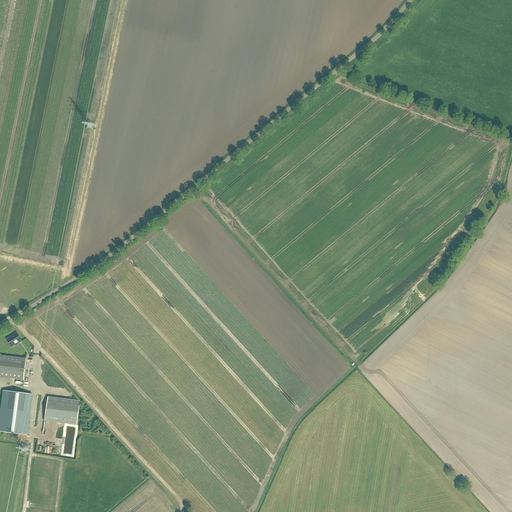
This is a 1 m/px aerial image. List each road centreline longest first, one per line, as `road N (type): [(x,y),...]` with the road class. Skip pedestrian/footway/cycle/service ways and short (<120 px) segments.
road 1 (unclassified): [(410,0),(105,259),(0,327)]
road 2 (track): [(180,511),(38,350)]
